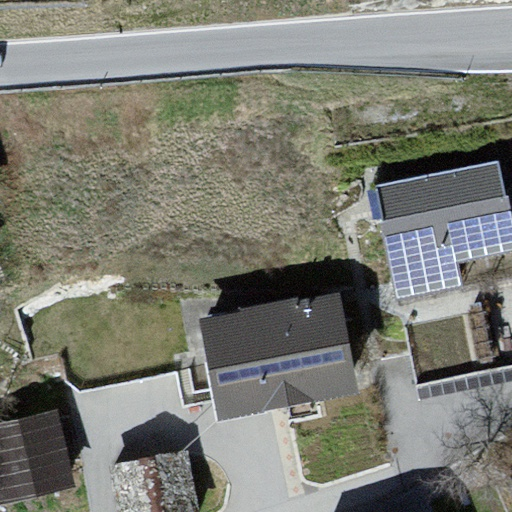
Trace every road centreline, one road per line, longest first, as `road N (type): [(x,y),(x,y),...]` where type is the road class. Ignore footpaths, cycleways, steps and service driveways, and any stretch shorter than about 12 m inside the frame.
road 1 (tertiary): [(511,31),(0,64)]
road 2 (residential): [(297,511),(408,475),(423,424),(511,401)]
